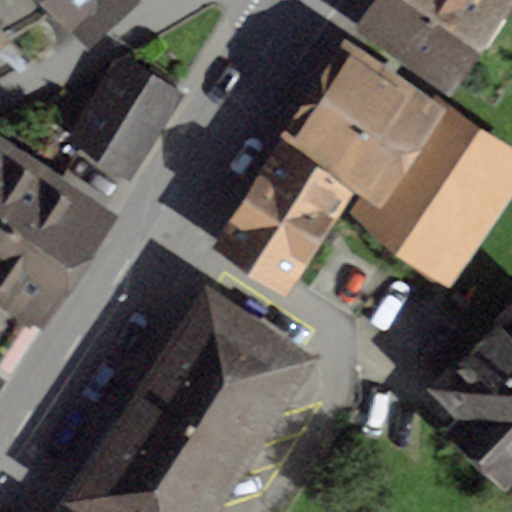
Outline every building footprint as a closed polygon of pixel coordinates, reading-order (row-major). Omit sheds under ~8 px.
[(0,0),(0,31),(7,38),(40,19),(59,0),(0,0)] [(70,0),(83,13),(96,0),(70,0)] [(383,0),(375,13),(420,45),(410,60),(442,82),(498,0),(383,0)] [(358,169),(375,180),(426,104),(350,53),(299,129),(358,169)] [(128,163),(172,95),(168,92),(175,81),(153,67),(145,77),(122,61),(77,130),(128,163)] [(511,162),(426,104),(375,180),(359,203),(413,240),(403,253),(435,275),(511,162)] [(339,182),(284,146),(225,238),(281,273),(339,182)] [(0,357),(96,212),(0,149),(0,357)] [(67,511),(194,511),(298,354),(209,296),(67,511)] [(511,306),(439,381),(468,409),(457,421),(506,468),(511,462),(511,306)]
